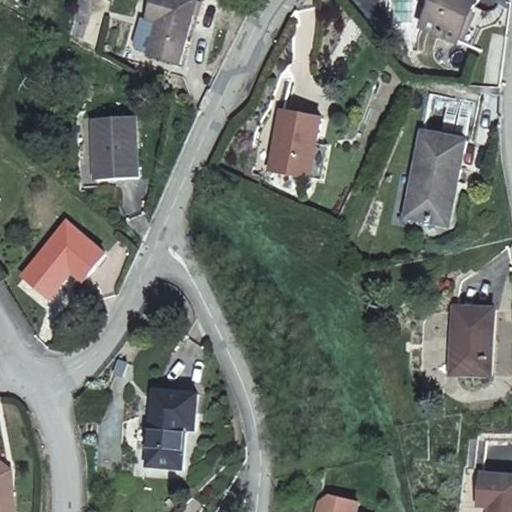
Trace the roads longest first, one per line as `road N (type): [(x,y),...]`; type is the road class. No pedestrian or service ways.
road 1 (residential): [(262,511),(265,478),(248,391),(192,277),(167,250)]
road 2 (residential): [(167,250),(173,209),(268,0)]
road 3 (residential): [(52,388),(80,374),(119,328),(167,250)]
road 4 (residential): [(63,511),(63,441),(52,388)]
